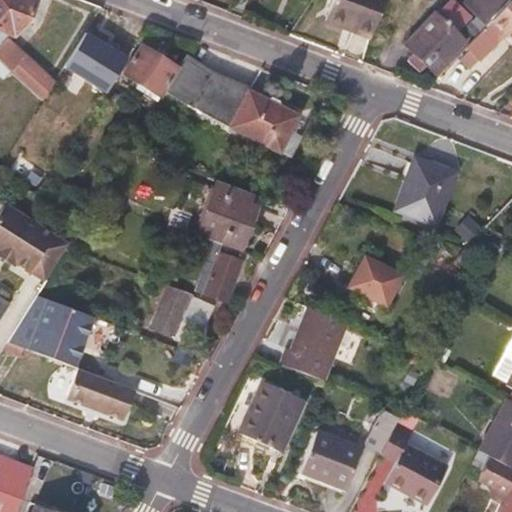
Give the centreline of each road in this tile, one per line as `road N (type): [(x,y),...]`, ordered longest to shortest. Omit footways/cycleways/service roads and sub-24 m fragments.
road 1 (residential): [(164,480),(379,92)]
road 2 (residential): [(136,0),(379,92)]
road 3 (residential): [(0,419),(164,480)]
road 4 (residential): [(379,92),(511,141)]
